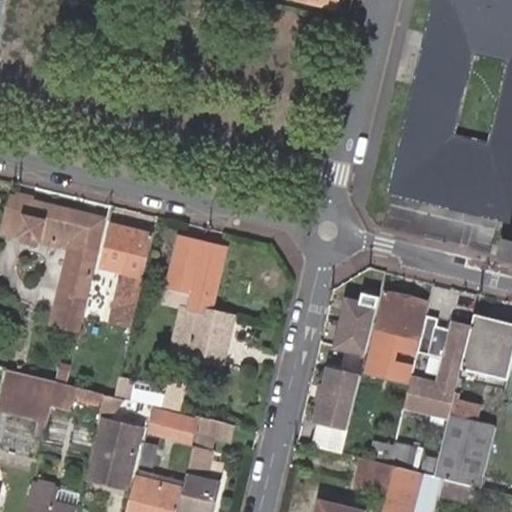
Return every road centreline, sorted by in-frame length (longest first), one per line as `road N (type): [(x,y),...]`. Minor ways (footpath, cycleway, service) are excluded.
road 1 (residential): [(328,234),(0,154)]
road 2 (residential): [(261,511),(328,234)]
road 3 (residential): [(328,234),(387,0)]
road 4 (residential): [(511,279),(328,234)]
